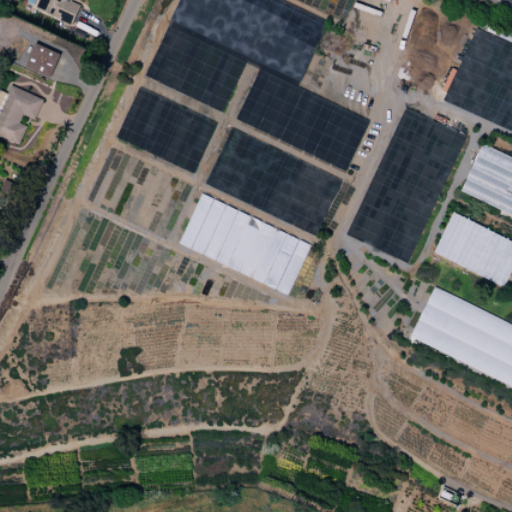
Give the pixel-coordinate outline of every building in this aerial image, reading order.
[(80,0),(48,0),(43,15),(74,27),(82,5),(79,4),(80,0)] [(24,68),(50,79),(60,54),(35,43),(24,68)] [(43,99),(10,86),(7,94),(0,90),(0,137),(18,146),(26,127),(19,124),(23,115),(35,120),(43,99)] [(511,158),(481,145),(461,192),(511,214),(511,158)] [(177,246),(288,294),(310,244),(199,196),(177,246)] [(433,255),(504,287),(511,268),(511,241),(451,214),(433,255)] [(511,326),(432,290),(409,341),(511,387),(511,326)]
